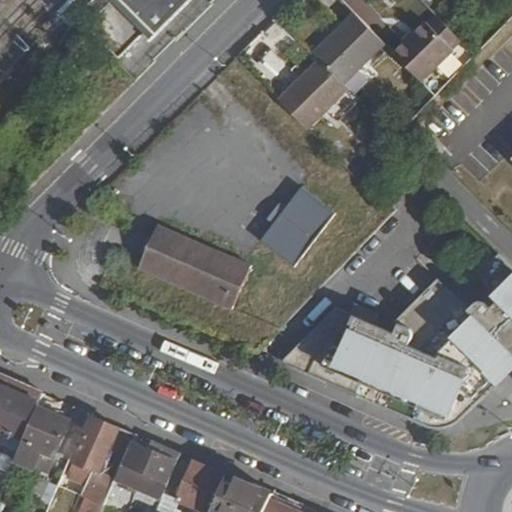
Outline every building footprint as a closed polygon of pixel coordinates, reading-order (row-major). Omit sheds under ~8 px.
[(118,59),(149,28),(121,0),(115,0),(88,28),(118,59)] [(121,0),(149,28),(157,36),(194,0),(121,0)] [(391,46),(423,77),(464,37),(432,7),(391,46)] [(356,12),(314,53),(320,58),(346,85),(388,44),(356,12)] [(346,85),(320,58),(279,98),(310,127),(350,89),(346,85)] [(336,224),(300,196),(256,252),(293,280),(336,224)] [(257,264),(161,223),(141,269),(238,310),(257,264)] [(511,370),(511,263),(500,252),(479,274),(499,292),(496,295),(501,299),(494,307),(489,302),(488,300),(486,300),(485,300),(483,300),(481,300),(479,301),(472,309),(440,277),(397,322),(402,326),(398,333),(376,323),(381,313),(358,302),(353,312),(339,305),(285,356),(290,360),(427,420),(436,422),(443,423),(451,423),(458,422),(464,420),(511,370)] [(0,382),(40,401),(45,391),(0,371),(0,382)] [(0,382),(0,433),(2,428),(25,437),(40,401),(0,382)] [(25,437),(20,447),(17,455),(34,462),(41,446),(69,459),(84,424),(54,411),(55,407),(40,401),(25,437)] [(93,414),(74,459),(93,467),(90,473),(94,475),(85,496),(104,505),(117,475),(133,440),(135,433),(93,414)] [(133,440),(117,475),(162,495),(163,492),(180,454),(181,451),(153,439),(149,447),(133,440)] [(0,467),(0,491),(1,492),(17,455),(20,447),(14,445),(3,469),(0,467)] [(180,454),(163,492),(208,511),(225,474),(180,454)] [(225,474),(208,511),(264,511),(273,492),(226,472),(225,474)] [(159,502),(181,511),(182,511),(208,511),(163,492),(162,495),(159,502)] [(317,511),(273,492),(264,511),(317,511)] [(159,502),(154,511),(180,511),(181,511),(159,502)]
